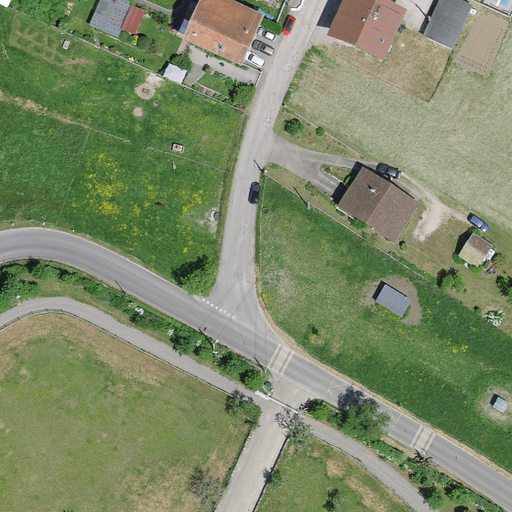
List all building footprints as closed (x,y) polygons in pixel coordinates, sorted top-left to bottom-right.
[(139,34),(147,4),(131,0),(100,0),(95,22),(139,34)] [(237,61),(256,15),(220,0),(209,0),(191,42),(237,61)] [(349,0),(332,34),(378,56),(398,19),(359,0),(349,0)] [(441,0),(439,4),(422,37),(448,50),(470,7),(452,0),(441,0)] [(361,174),(340,207),(390,239),(412,206),(361,174)] [(470,238),(458,255),(477,268),(489,249),(470,238)]
